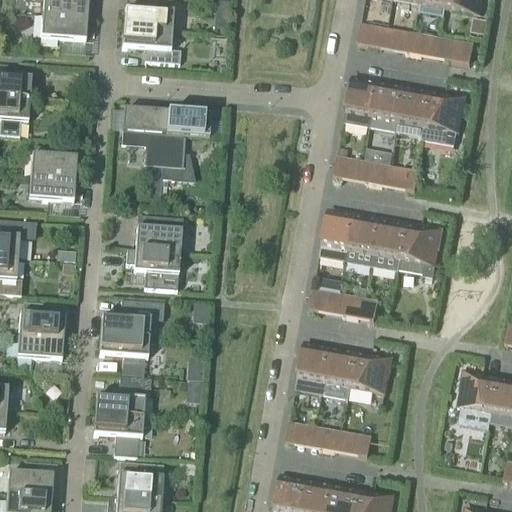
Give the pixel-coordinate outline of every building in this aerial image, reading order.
[(53,0),(42,0),(41,22),(86,25),(87,3),(70,1),(70,0),(58,0),(59,0),(53,0)] [(393,0),(393,6),(419,10),(420,0),(393,0)] [(420,0),(419,10),(445,15),(447,0),(420,0)] [(447,0),(445,15),(480,21),(483,5),(483,0),(447,0)] [(123,19),(122,34),(171,37),(172,17),(169,17),(169,10),(148,8),(148,9),(148,16),(124,14),(123,19)] [(475,21),(471,35),(485,38),(488,25),(475,21)] [(86,25),(41,22),(39,44),(84,47),(84,40),(92,41),(93,41),(94,26),(86,25)] [(357,51),(366,53),(368,42),(370,31),(361,29),(357,51)] [(385,34),(370,31),(368,42),(383,45),(385,34)] [(121,54),(144,55),(144,67),(178,70),(179,57),(169,56),(171,37),(122,34),(121,49),(121,54)] [(409,38),(407,49),(423,52),(425,41),(409,38)] [(368,42),(366,53),(381,55),(383,45),(368,42)] [(448,45),(446,56),(462,59),(464,48),(448,45)] [(462,59),(460,70),(469,71),(473,49),(464,48),(462,59)] [(423,52),(407,49),(405,60),(421,63),(423,52)] [(445,67),(460,70),(462,59),(446,56),(445,67)] [(0,82),(0,104),(28,106),(30,84),(14,83),(15,72),(3,71),(3,72),(2,82),(0,82)] [(343,129),(370,134),(377,92),(351,87),(350,90),(343,129)] [(370,134),(396,138),(403,97),(377,92),(370,134)] [(396,138),(422,143),(429,101),(403,97),(396,138)] [(429,101),(422,143),(421,146),(454,152),(456,139),(459,139),(462,123),(461,123),(464,108),(429,101)] [(28,106),(0,104),(0,126),(27,129),(28,106)] [(143,170),(162,172),(166,114),(154,113),(153,117),(144,116),(144,114),(145,114),(145,113),(143,112),(142,116),(123,114),(123,117),(121,136),(120,149),(144,151),(143,170)] [(166,114),(162,172),(161,185),(193,187),(187,160),(182,160),(184,142),(208,144),(209,121),(190,119),(190,116),(188,116),(187,117),(188,117),(188,119),(179,119),(179,115),(166,114)] [(31,160),(29,183),(74,186),(75,164),(58,162),(59,152),(59,151),(48,150),(47,162),(31,160)] [(46,152),(34,151),(33,160),(46,160),(46,152)] [(347,156),(339,154),(338,162),(346,163),(347,156)] [(333,184),(342,186),(346,164),(346,163),(338,162),(337,162),(333,184)] [(370,168),(368,179),(384,182),(386,171),(370,168)] [(410,175),(406,197),(415,199),(419,177),(410,175)] [(384,182),(368,179),(366,190),(382,193),(384,182)] [(82,187),(74,186),(29,183),(27,205),(72,208),(72,201),(80,202),(81,202),(82,187)] [(146,213),(159,214),(161,194),(147,193),(146,213)] [(319,263),(346,268),(353,225),(327,220),(326,223),(319,263)] [(136,222),(136,233),(134,256),(179,259),(181,225),(136,222)] [(346,268),(372,273),(379,230),(353,225),(346,268)] [(0,263),(17,265),(18,243),(14,243),(15,231),(0,229),(0,263)] [(372,273),(398,278),(406,234),(379,230),(372,273)] [(406,234),(398,278),(399,276),(423,280),(423,282),(433,284),(435,273),(433,273),(433,272),(435,272),(438,256),(440,240),(406,234)] [(132,278),(149,279),(148,293),(159,294),(160,280),(177,282),(179,259),(134,256),(126,255),(124,277),(132,277),(132,278)] [(17,265),(0,263),(0,286),(15,288),(17,265)] [(334,288),(332,298),(340,300),(342,290),(334,288)] [(323,296),(313,295),(309,317),(319,318),(323,296)] [(346,301),(344,312),(360,315),(362,304),(346,301)] [(48,310),(22,308),(22,319),(19,319),(17,341),(62,345),(63,322),(46,321),(47,310),(48,310)] [(360,315),(344,312),(342,322),(358,325),(360,315)] [(100,326),(99,341),(148,344),(150,324),(146,324),(147,317),(125,315),(125,316),(125,323),(101,321),(100,326)] [(62,345),(17,341),(15,364),(60,367),(61,360),(68,360),(68,361),(69,361),(70,345),(62,345)] [(148,344),(99,341),(98,356),(98,361),(122,363),(121,369),(121,370),(143,372),(143,364),(147,364),(148,344)] [(295,396),(322,401),(330,358),(303,353),(302,356),(295,396)] [(330,358),(322,401),(348,406),(350,394),(356,362),(330,358)] [(391,369),(356,362),(350,394),(385,400),(388,384),(391,369)] [(188,363),(187,405),(200,406),(202,363),(188,363)] [(456,413),(491,420),(497,388),(462,382),(459,397),(456,413)] [(94,406),(93,421),(142,424),(143,404),(148,405),(150,385),(118,383),(117,396),(113,396),(110,399),(109,402),(95,401),(94,406)] [(490,429),(511,433),(511,390),(497,388),(491,420),(490,429)] [(142,424),(93,421),(92,436),(92,441),(114,442),(112,462),(136,464),(137,444),(141,444),(142,424)] [(285,450),(295,451),(299,429),(289,428),(285,450)] [(322,434),(320,445),(336,447),(338,436),(322,434)] [(362,441),(358,462),(367,464),(371,442),(362,441)] [(336,447),(320,445),(318,455),(334,458),(336,447)] [(503,489),(511,490),(511,467),(506,467),(503,489)] [(7,478),(5,500),(50,504),(52,481),(35,480),(36,469),(24,468),(23,479),(7,478)] [(118,468),(116,502),(160,506),(162,483),(163,472),(118,468)] [(301,511),(306,491),(279,486),(279,489),(278,489),(274,511),(301,511)] [(301,511),(328,511),(332,495),(306,491),(301,511)] [(328,511),(355,511),(358,500),(332,495),(328,511)] [(50,504),(5,500),(4,511),(57,511),(59,504),(50,504)] [(358,500),(355,511),(391,511),(393,506),(358,500)] [(159,511),(160,506),(116,502),(107,502),(106,511),(159,511)]
